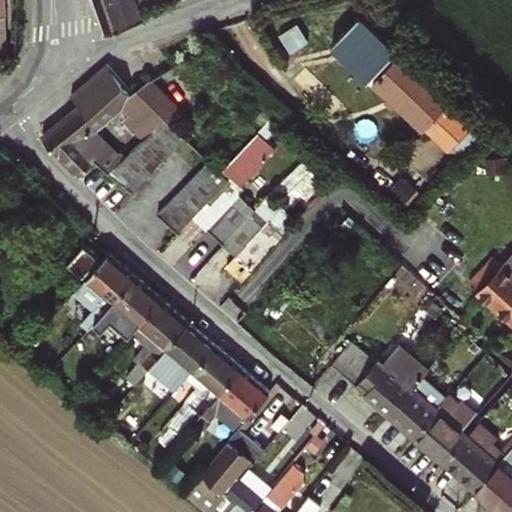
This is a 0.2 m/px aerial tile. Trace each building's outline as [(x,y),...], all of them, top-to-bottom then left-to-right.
[(99,0),(108,27),(151,14),(147,0),(99,0)] [(404,52),(377,82),(457,152),(483,123),(404,52)] [(143,135),(152,126),(164,114),(136,87),(133,90),(109,64),(72,94),(80,103),(45,135),(81,173),(97,159),(109,171),(110,169),(115,164),(108,156),(104,160),(81,136),(109,111),(117,119),(112,124),(133,146),(143,135)] [(148,74),(136,87),(164,114),(176,101),(148,74)] [(164,114),(152,126),(175,148),(186,137),(164,114)] [(152,126),(143,135),(166,157),(175,148),(152,126)] [(246,181),(282,143),(264,127),(229,165),(246,181)] [(133,146),(132,147),(155,168),(166,157),(143,135),(133,146)] [(132,147),(122,158),(144,179),(155,168),(132,147)] [(110,169),(134,190),(144,179),(122,158),(115,164),(110,169)] [(304,158),(275,191),(293,207),(323,174),(304,158)] [(210,159),(199,170),(219,190),(230,179),(220,169),(210,159)] [(199,170),(190,180),(210,199),(219,190),(199,170)] [(210,199),(190,180),(179,191),(199,210),(210,199)] [(196,214),(210,227),(233,203),(219,190),(210,199),(199,210),(196,214)] [(199,210),(179,191),(168,202),(189,221),(196,214),(199,210)] [(225,241),(255,210),(240,196),(233,203),(210,227),(225,241)] [(168,202),(159,211),(180,230),(189,221),(168,202)] [(263,229),(252,218),(228,243),(239,254),(263,229)] [(263,229),(239,254),(229,265),(241,276),(280,236),(267,224),(263,229)] [(190,247),(175,237),(163,255),(187,272),(209,238),(200,232),(190,247)] [(100,255),(86,242),(70,262),(84,274),(100,255)] [(111,250),(87,277),(115,300),(138,273),(111,250)] [(511,316),(511,267),(506,263),(506,264),(497,255),(474,280),(483,288),(481,289),(511,316)] [(138,273),(115,300),(142,324),(165,296),(138,273)] [(165,296),(142,324),(168,346),(191,319),(165,296)] [(89,315),(96,321),(105,311),(98,305),(89,315)] [(105,311),(96,321),(104,328),(113,318),(105,311)] [(470,322),(465,318),(460,324),(464,328),(470,322)] [(191,319),(168,346),(194,369),(217,341),(191,319)] [(142,324),(132,335),(152,352),(152,351),(159,357),(168,346),(142,324)] [(355,339),(334,360),(346,372),(368,350),(355,339)] [(245,364),(217,341),(194,369),(221,392),(245,364)] [(379,359),(358,381),(364,387),(384,365),(402,346),(397,341),(379,359)] [(159,374),(164,378),(173,368),(186,378),(194,369),(168,346),(159,357),(167,364),(159,374)] [(392,412),(423,378),(430,370),(402,346),(384,365),(364,387),(392,412)] [(368,350),(346,372),(358,381),(379,359),(368,350)] [(127,376),(136,384),(150,367),(159,357),(152,351),(152,352),(143,362),(140,360),(127,376)] [(159,357),(150,367),(159,374),(167,364),(159,357)] [(269,385),(245,364),(221,392),(249,416),(256,408),(273,388),(269,385)] [(151,394),(164,404),(186,378),(173,368),(164,378),(151,394)] [(194,369),(186,378),(204,395),(213,402),(221,392),(194,369)] [(406,424),(416,433),(446,400),(423,378),(392,412),(406,424)] [(286,400),(273,388),(256,408),(265,416),(273,406),(278,410),(286,400)] [(466,431),(464,429),(480,412),(464,399),(462,402),(452,394),(446,400),(416,433),(443,457),(466,431)] [(164,434),(176,445),(196,421),(213,402),(204,395),(196,405),(191,402),(164,434)] [(213,402),(196,421),(203,426),(219,407),(213,402)] [(249,416),(258,423),(265,416),(256,408),(249,416)] [(481,422),(471,434),(466,431),(443,457),(478,487),(507,454),(505,451),(496,444),(500,439),(481,422)] [(232,440),(188,491),(211,511),(227,493),(228,491),(224,488),(252,456),(232,440)] [(511,511),(511,443),(505,451),(507,454),(478,487),(505,511),(511,511)] [(250,511),(263,497),(241,477),(228,491),(227,493),(238,503),(230,511),(250,511)] [(290,502),(296,508),(309,493),(302,487),(290,502)] [(313,511),(321,503),(309,493),(296,508),(293,511),(313,511)] [(256,511),(282,511),(267,499),(256,511)]
